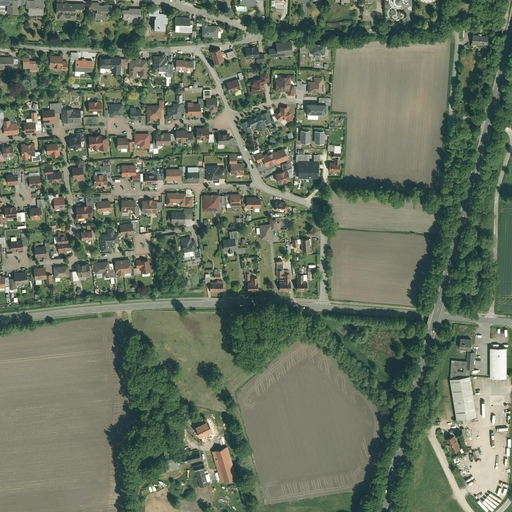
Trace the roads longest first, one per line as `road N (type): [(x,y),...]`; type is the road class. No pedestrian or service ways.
road 1 (primary): [(381,511),(511,23)]
road 2 (tertiary): [(0,321),(167,305),(321,306)]
road 3 (residential): [(257,35),(449,26),(456,33),(451,114),(479,121)]
road 4 (residential): [(0,269),(74,260),(61,133),(0,139)]
road 5 (track): [(451,114),(440,195),(323,182)]
road 6 (residential): [(192,48),(0,43)]
road 7 (residential): [(491,320),(498,184),(511,147)]
road 8 (tertiary): [(321,306),(491,320)]
road 9 (residential): [(321,306),(317,213),(258,185)]
road 10 (residential): [(197,187),(195,227),(151,235),(134,254),(101,257)]
